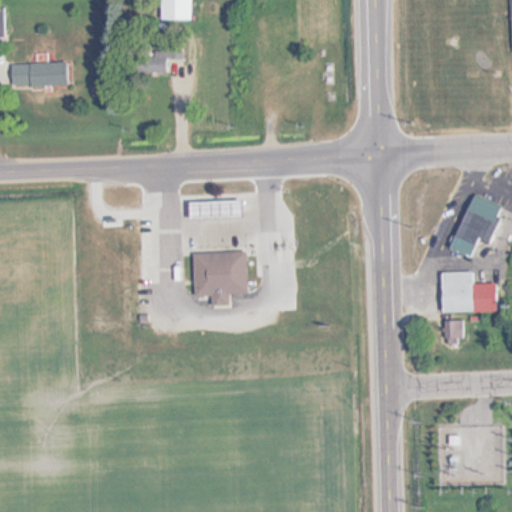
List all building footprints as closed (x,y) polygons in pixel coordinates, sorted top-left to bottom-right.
[(155,0),(155,20),(192,20),(192,0),(155,0)] [(511,0),(503,0),(507,54),(511,54),(511,0)] [(167,73),(167,58),(183,58),(183,50),(138,50),(138,73),(167,73)] [(12,85),(67,85),(68,63),(13,62),(12,85)] [(450,247),(476,258),(498,206),(473,195),(450,247)] [(186,217),(187,199),(240,199),(240,218),(186,217)] [(211,293),(194,293),(193,252),(245,251),(246,292),(229,292),(229,302),(211,303),(211,293)] [(473,270),(442,271),(442,311),(496,311),(496,282),(473,283),(473,270)] [(461,320),(445,320),(445,337),(461,337),(461,320)]
